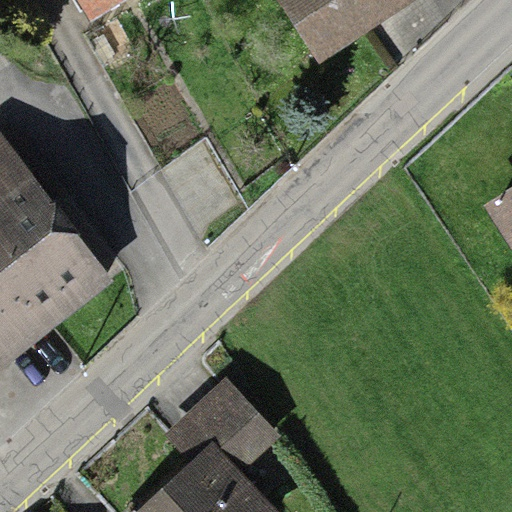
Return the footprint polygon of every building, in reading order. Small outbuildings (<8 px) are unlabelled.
[(130,0),(78,0),(92,23),(130,0)] [(0,159),(0,353),(94,283),(0,159)] [(511,208),(489,225),(511,258),(511,208)] [(212,461),(233,484),(275,445),(227,395),(166,451),(192,480),(212,461)] [(192,480),(157,511),(259,511),(233,484),(212,461),(192,480)]
